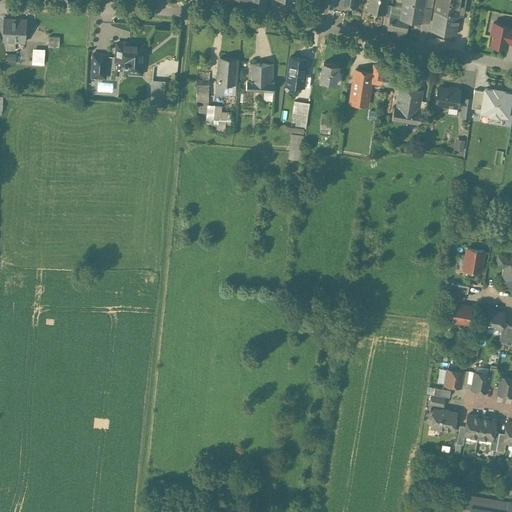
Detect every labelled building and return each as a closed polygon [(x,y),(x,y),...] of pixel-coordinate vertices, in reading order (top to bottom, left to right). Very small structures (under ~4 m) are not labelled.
[(385,0),(369,0),(368,8),(383,12),(385,4),(385,0)] [(424,0),(403,0),(401,14),(400,21),(407,22),(407,18),(421,21),(424,0)] [(465,0),(435,0),(435,3),(463,8),(464,8),(465,0)] [(463,8),(435,3),(432,23),(438,24),(435,38),(457,43),(460,23),(467,24),(469,13),(462,11),(463,8)] [(383,12),(382,15),(388,17),(391,5),(385,4),(383,12)] [(401,14),(391,12),(389,27),(405,31),(407,22),(400,21),(401,14)] [(26,19),(4,18),(3,39),(3,40),(25,41),(26,19)] [(511,26),(493,22),(491,33),(493,33),(491,44),(506,47),(507,42),(511,42),(511,27),(510,27),(511,26)] [(59,36),(48,36),(49,47),(59,46),(59,36)] [(143,44),(117,42),(116,56),(126,57),(126,62),(124,62),(124,63),(126,64),(125,71),(141,72),(143,44)] [(33,47),(32,63),(45,63),(45,48),(33,47)] [(107,54),(94,52),(92,76),(106,77),(107,54)] [(307,59),(289,57),(286,79),(287,79),(286,84),(291,84),(292,79),(296,80),(295,83),(304,84),(304,81),(307,59)] [(237,59),(220,58),(218,72),(235,74),(237,59)] [(273,64),(250,62),(250,73),(255,73),(255,81),(261,81),(261,77),(266,77),(266,73),(273,74),(273,64)] [(336,64),(322,62),(319,80),(334,82),(336,64)] [(383,66),(373,64),(372,72),(371,82),(380,84),(382,74),(383,66)] [(369,72),(355,70),(350,102),(367,105),(369,90),(366,89),(369,72)] [(235,74),(218,72),(218,81),(216,81),(215,89),(224,90),(224,82),(235,83),(235,74)] [(255,73),(250,73),(250,77),(247,77),(247,89),(274,90),(274,81),(272,81),(273,74),(266,73),(266,77),(261,77),(261,81),(255,81),(255,73)] [(152,78),(151,96),(165,96),(165,79),(152,78)] [(422,91),(400,87),(397,106),(394,106),(392,118),(419,123),(421,110),(419,110),(422,91)] [(460,90),(438,87),(436,103),(438,103),(440,106),(446,107),(448,105),(462,107),(464,98),(459,97),(460,90)] [(511,93),(485,88),(481,110),(490,111),(490,114),(498,115),(498,113),(507,114),(511,93)] [(471,98),(464,97),(464,98),(462,107),(461,115),(469,116),(471,98)] [(309,103),(294,100),(292,113),(299,114),(307,115),(309,103)] [(222,106),(214,105),(213,120),(206,120),(206,124),(212,125),(211,130),(230,132),(231,113),(221,112),(222,106)] [(214,105),(207,105),(206,120),(213,120),(214,105)] [(307,115),(299,114),(298,124),(305,125),(307,115)] [(285,125),(284,129),(303,133),(303,129),(285,125)] [(303,137),(290,136),(288,158),(300,159),(303,137)] [(455,137),(454,148),(464,149),(465,138),(455,137)] [(483,251),(467,248),(463,268),(480,271),(483,251)] [(511,255),(505,254),(501,283),(511,284),(511,255)] [(468,286),(451,283),(449,290),(464,292),(467,293),(468,286)] [(464,292),(449,290),(448,296),(463,298),(464,292)] [(471,307),(451,303),(448,319),(468,322),(471,307)] [(504,313),(489,310),(486,325),(501,328),(502,328),(503,323),(504,313)] [(501,328),(499,340),(505,342),(508,326),(508,324),(503,323),(502,328),(501,328)] [(496,368),(490,366),(489,374),(487,384),(493,385),(496,368)] [(463,371),(447,368),(445,384),(460,386),(463,371)] [(489,374),(475,371),(472,388),(486,391),(487,384),(489,374)] [(511,377),(501,376),(498,393),(511,395),(511,377)] [(450,390),(434,387),(433,394),(449,396),(450,390)] [(444,397),(431,395),(430,403),(442,405),(444,397)] [(448,411),(442,410),(434,408),(433,415),(431,415),(429,417),(428,421),(430,423),(438,424),(440,427),(452,430),(455,412),(449,411),(448,411)] [(481,416),(467,414),(465,426),(464,434),(478,436),(481,416)] [(495,419),(481,416),(478,436),(491,439),(493,431),(495,419)] [(511,421),(507,421),(505,433),(503,441),(505,441),(511,442),(511,421)] [(459,425),(456,443),(463,444),(464,434),(465,426),(459,425)] [(499,432),(493,431),(491,439),(489,448),(496,450),(499,432)] [(505,433),(499,432),(496,450),(504,451),(505,441),(503,441),(505,433)] [(506,505),(462,497),(459,511),(511,511),(511,502),(506,501),(506,505)]
